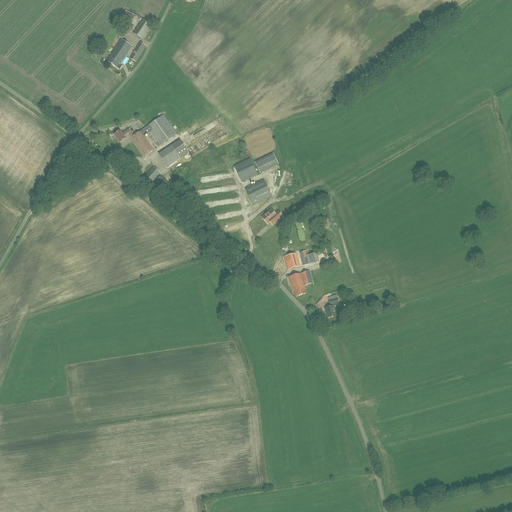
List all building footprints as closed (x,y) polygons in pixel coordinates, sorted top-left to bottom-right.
[(118,23),(124,27),(132,14),(125,10),(118,23)] [(142,39),(151,25),(143,19),(133,33),(142,39)] [(120,64),(132,47),(121,39),(114,49),(115,50),(110,57),(110,58),(108,62),(116,68),(119,64),(120,64)] [(145,46),(140,43),(130,59),(135,62),(145,46)] [(176,134),(163,115),(147,127),(140,131),(137,134),(132,127),(129,129),(122,134),(119,131),(114,135),(120,143),(125,139),(124,138),(128,135),(133,142),(134,142),(144,156),(143,157),(144,157),(153,150),(144,137),(150,132),(160,146),(176,134)] [(180,158),(172,145),(158,154),(167,167),(180,158)] [(273,154),(255,162),(260,173),(278,164),(273,154)] [(249,159),(234,166),(242,182),(257,175),(249,159)] [(160,174),(153,167),(143,177),(151,184),(160,174)] [(111,179),(107,183),(110,186),(118,178),(113,174),(111,176),(108,173),(106,175),(111,179)] [(160,178),(154,184),(162,193),(169,186),(160,178)] [(245,189),(252,204),(271,195),(264,180),(245,189)] [(271,210),(262,218),(268,225),(273,220),(276,223),(283,217),(278,211),(275,214),(271,210)] [(306,255),(307,255),(305,251),(299,253),(303,266),(308,264),(306,257),(306,255)] [(296,254),(284,257),(288,270),(299,267),(296,254)] [(316,255),(306,257),(308,264),(309,266),(318,263),(316,255)] [(298,296),(306,293),(304,286),(312,283),(309,271),(289,277),(293,291),(296,291),(298,296)] [(329,305),(338,302),(337,295),(328,297),(329,305)] [(334,306),(325,308),(327,318),(336,316),(334,306)]
